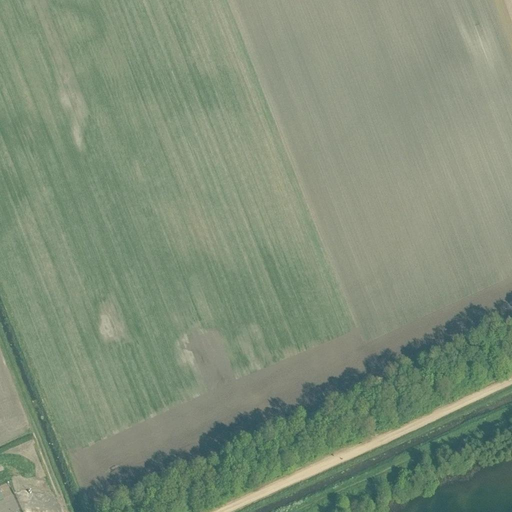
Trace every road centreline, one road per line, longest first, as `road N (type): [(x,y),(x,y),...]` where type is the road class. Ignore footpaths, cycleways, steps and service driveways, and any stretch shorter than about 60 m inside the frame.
road 1 (track): [(211,511),(511,377)]
road 2 (track): [(0,336),(69,511)]
